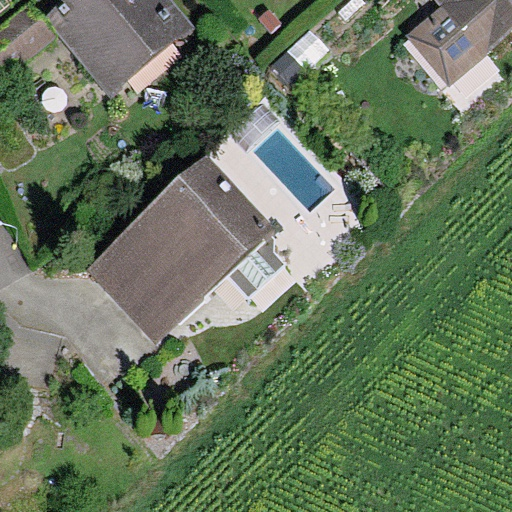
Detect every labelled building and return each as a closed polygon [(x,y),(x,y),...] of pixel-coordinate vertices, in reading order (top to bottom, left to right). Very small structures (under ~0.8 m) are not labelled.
[(75,0),(46,24),(111,103),(196,34),(167,0),(75,0)] [(511,0),(431,0),(442,12),(407,41),(450,91),(511,38),(511,0)] [(29,9),(0,33),(0,80),(5,86),(58,43),(29,9)] [(243,33),(262,49),(278,30),(259,14),(243,33)] [(273,71),(293,90),(308,75),(288,56),(273,71)] [(207,165),(88,279),(157,350),(276,236),(207,165)]
